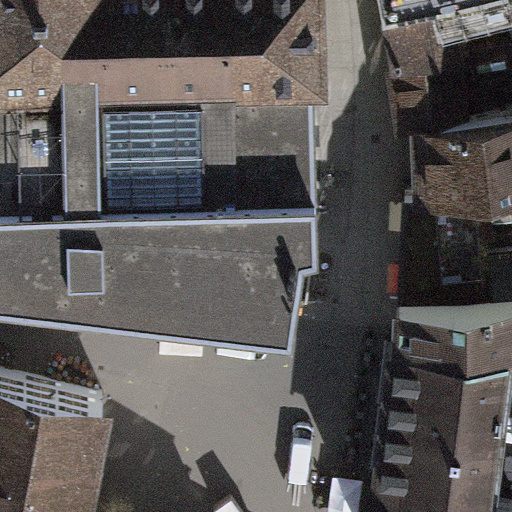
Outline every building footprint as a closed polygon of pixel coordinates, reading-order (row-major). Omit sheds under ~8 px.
[(0,0),(0,78),(313,71),(323,71),(322,0),(0,0)] [(382,0),(384,10),(430,0),(382,0)] [(511,0),(430,0),(384,10),(394,58),(454,50),(448,16),(462,13),(463,18),(503,9),(503,3),(511,0)] [(466,109),(477,107),(494,104),(487,53),(456,56),(454,50),(394,58),(405,123),(420,121),(467,114),(466,109)] [(313,71),(0,78),(0,282),(137,298),(137,306),(291,324),(304,234),(317,233),(316,166),(313,71)] [(511,101),(494,104),(477,107),(489,180),(511,175),(511,101)] [(489,180),(477,107),(466,109),(467,114),(420,121),(420,188),(489,180)] [(406,189),(401,291),(471,293),(511,288),(511,245),(474,250),(473,226),(511,221),(511,175),(489,180),(420,188),(406,189)] [(511,288),(471,293),(401,291),(400,333),(505,335),(511,335),(511,288)] [(370,511),(511,511),(511,478),(488,472),(505,335),(400,333),(383,467),(376,466),(370,511)] [(0,511),(80,511),(103,390),(0,365),(0,511)]
